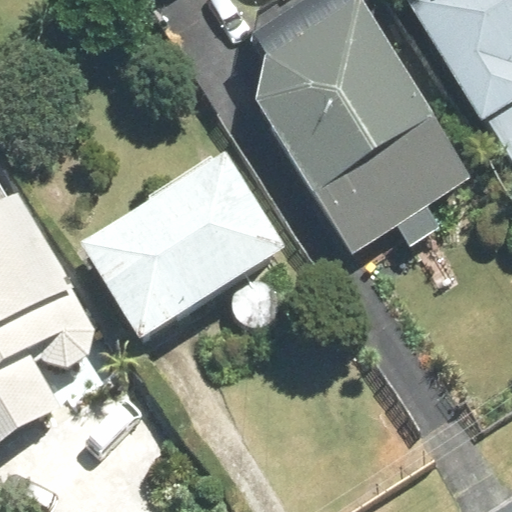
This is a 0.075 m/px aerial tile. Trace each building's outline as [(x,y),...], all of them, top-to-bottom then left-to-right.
[(147,0),(155,13),(176,0),(147,0)] [(244,59),(262,87),(253,131),(347,275),(393,246),(403,261),(434,243),(423,226),(465,199),(359,36),(368,28),(354,6),(338,16),(327,0),(299,0),(249,32),(244,59)] [(511,0),(409,0),(401,5),(413,22),(405,28),(478,140),(484,136),(510,176),(511,174),(511,0)] [(144,218),(152,232),(79,279),(138,367),(280,274),(222,186),(216,190),(207,176),(144,218)] [(0,459),(57,424),(29,379),(39,373),(41,377),(63,382),(85,368),(90,341),(15,223),(7,229),(0,218),(0,459)]
